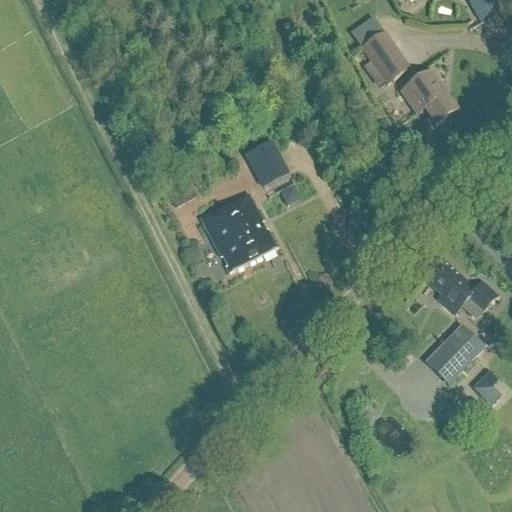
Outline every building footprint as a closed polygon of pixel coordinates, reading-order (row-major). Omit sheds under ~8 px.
[(503,0),(481,0),(491,18),(508,9),(503,0)] [(361,53),(386,88),(408,73),(382,37),(361,53)] [(457,114),(433,81),(429,75),(396,98),(412,122),(424,114),(436,130),(457,114)] [(302,162),(323,157),(317,135),(297,140),(302,162)] [(262,190),(287,177),(271,147),(247,159),(262,190)] [(188,194),(193,204),(216,192),(211,182),(188,194)] [(201,225),(229,277),(276,251),(248,199),(201,225)] [(441,263),(423,283),(441,299),(437,304),(449,315),(454,319),(460,312),(475,326),(498,300),(480,284),(473,292),(471,290),(441,263)] [(511,298),(488,320),(502,335),(511,325),(511,298)] [(482,352),(461,331),(428,366),(449,386),(482,352)] [(386,421),(399,407),(392,400),(378,414),(386,421)]
